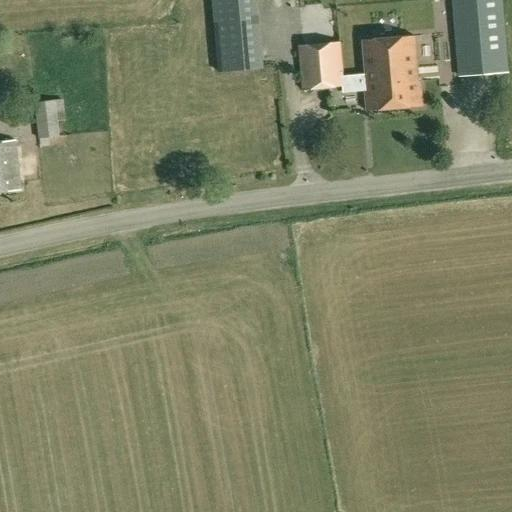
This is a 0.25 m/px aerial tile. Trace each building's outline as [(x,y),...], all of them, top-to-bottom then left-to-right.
[(213,0),(219,73),(260,69),(254,0),(213,0)] [(500,0),(454,0),(461,75),(506,72),(500,0)] [(367,74),(344,76),(340,42),(298,46),(302,90),(343,86),(343,93),(365,91),(367,111),(423,106),(420,81),(418,81),(414,35),(364,40),(367,74)] [(39,138),(60,136),(58,120),(66,120),(64,99),(35,102),(39,138)] [(16,141),(0,142),(0,191),(21,189),(16,141)]
